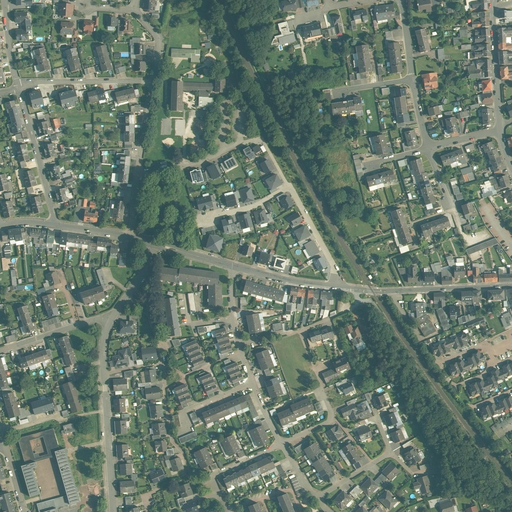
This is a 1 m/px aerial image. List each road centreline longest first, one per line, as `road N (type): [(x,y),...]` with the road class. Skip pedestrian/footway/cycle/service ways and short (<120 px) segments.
road 1 (residential): [(113,511),(103,373),(113,313)]
road 2 (residential): [(218,491),(198,496),(172,440),(162,345)]
road 3 (track): [(395,156),(408,200),(365,213),(344,140)]
road 4 (residential): [(357,290),(511,284)]
road 5 (residential): [(55,223),(19,89)]
road 6 (residential): [(138,172),(198,161),(240,142),(265,144)]
road 7 (residential): [(17,83),(148,81)]
road 8 (residential): [(493,0),(498,125)]
road 9 (residential): [(357,306),(239,344)]
